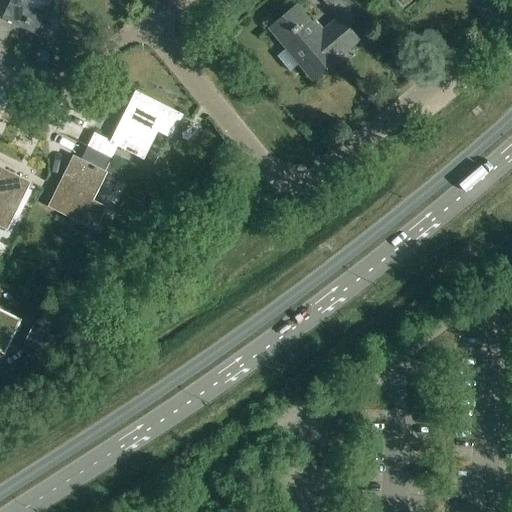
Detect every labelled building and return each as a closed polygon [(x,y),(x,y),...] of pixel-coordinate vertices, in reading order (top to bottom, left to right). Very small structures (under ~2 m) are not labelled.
[(71,0),(12,0),(2,20),(50,43),(71,0)] [(339,19),(320,35),(297,7),(269,30),(313,83),(342,58),(341,57),(359,42),(339,19)] [(95,135),(88,149),(111,160),(118,148),(144,161),(158,133),(172,140),(183,117),(135,93),(110,143),(95,135)] [(111,160),(88,149),(81,161),(73,157),(48,208),(95,232),(107,209),(93,202),(107,174),(105,173),(111,160)] [(0,228),(7,232),(31,184),(0,169),(0,228)] [(0,352),(4,354),(20,322),(0,311),(0,352)] [(36,352),(55,339),(33,328),(24,346),(36,352)]
